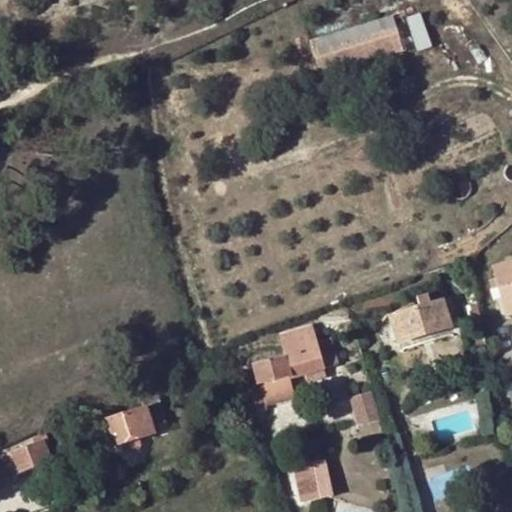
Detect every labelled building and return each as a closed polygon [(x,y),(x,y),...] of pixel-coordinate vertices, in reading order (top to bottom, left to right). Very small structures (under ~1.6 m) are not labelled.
[(310,34),(318,69),(401,49),(393,14),(310,34)] [(511,263),(495,269),(498,280),(501,291),(509,318),(511,317),(511,263)] [(501,291),(498,280),(490,283),(494,293),(501,291)] [(423,307),(393,316),(400,342),(450,328),(440,293),(421,298),(423,307)] [(480,318),(472,320),(474,331),(482,330),(480,318)] [(254,366),(259,386),(305,375),(307,382),(327,376),(325,369),(338,365),(329,340),(317,344),(312,327),(280,338),(287,358),(254,366)] [(217,377),(205,381),(207,386),(219,383),(217,377)] [(267,411),(259,386),(245,389),(254,415),(267,411)] [(157,395),(142,400),(145,410),(101,424),(109,449),(124,444),(127,454),(141,449),(138,439),(153,435),(151,428),(166,423),(157,395)] [(363,400),(354,403),(360,424),(368,421),(365,415),(368,414),(363,400)] [(12,453),(0,458),(0,482),(21,474),(52,463),(44,443),(12,453)] [(309,466),(292,472),(303,504),(319,499),(309,466)]
